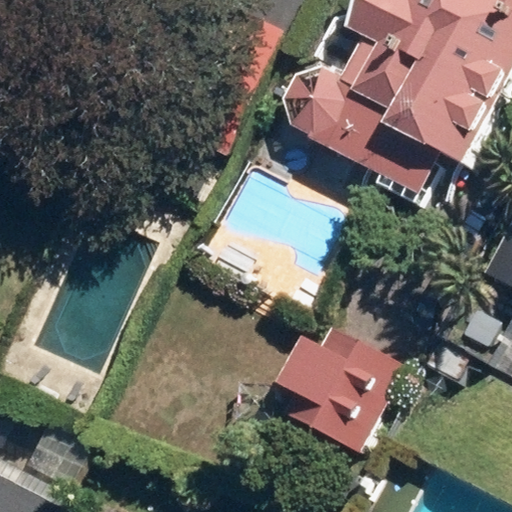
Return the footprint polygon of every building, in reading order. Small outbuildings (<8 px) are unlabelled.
[(511,0),(377,0),(359,35),(375,43),(352,89),(328,77),(299,84),(287,107),(294,133),(430,203),(452,162),(476,174),(511,105),(511,0)] [(284,37),(232,14),(206,71),(258,94),(284,37)] [(511,218),(479,279),(511,296),(511,218)] [(405,366),(328,328),(284,418),(360,455),(405,366)] [(57,511),(0,482),(0,511),(57,511)]
